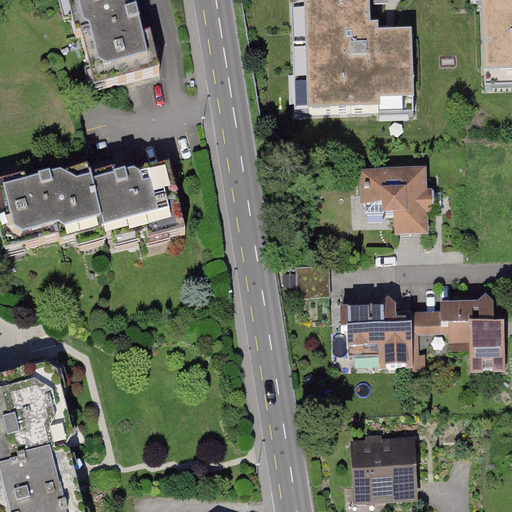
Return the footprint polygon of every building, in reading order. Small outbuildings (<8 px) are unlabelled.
[(159,76),(139,0),(66,0),(90,93),(159,76)] [(369,0),(305,0),(308,117),(371,116),(371,101),(415,100),(414,42),(370,43),(369,0)] [(481,12),(483,75),(511,74),(511,0),(492,0),(493,11),(481,12)] [(186,153),(95,174),(111,239),(202,218),(186,153)] [(90,162),(0,183),(0,188),(14,249),(105,227),(90,162)] [(425,175),(363,177),(365,207),(385,207),(385,217),(396,217),(396,237),(426,236),(425,216),(436,215),(436,195),(425,195),(425,175)] [(329,269),(298,270),(299,300),(330,299),(329,269)] [(500,303),(427,305),(428,372),(502,370),(500,303)] [(427,305),(345,307),(346,367),(428,365),(427,305)] [(52,376),(0,389),(0,476),(72,459),(52,376)] [(416,441),(351,444),(354,508),(419,505),(416,441)] [(84,511),(72,459),(0,476),(0,511),(84,511)]
